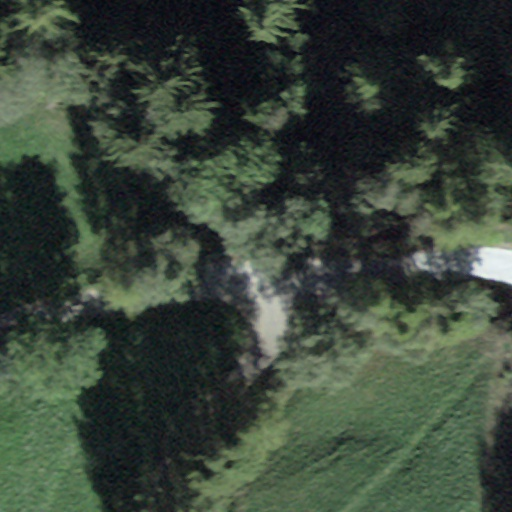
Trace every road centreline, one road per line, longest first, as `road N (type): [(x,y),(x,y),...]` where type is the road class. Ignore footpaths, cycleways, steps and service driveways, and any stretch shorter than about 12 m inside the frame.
road 1 (track): [(0,348),(185,281),(410,241),(486,238),(511,247)]
road 2 (track): [(292,261),(160,511)]
